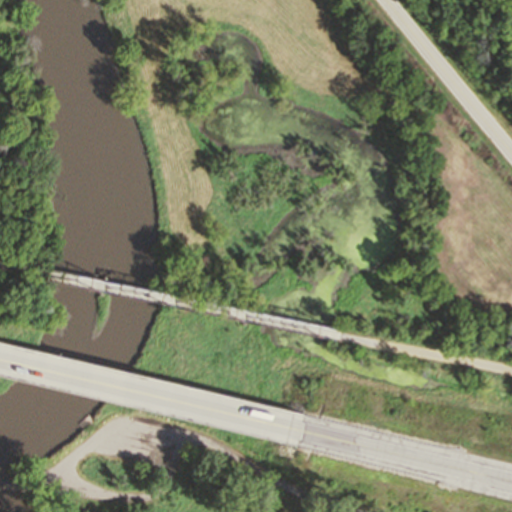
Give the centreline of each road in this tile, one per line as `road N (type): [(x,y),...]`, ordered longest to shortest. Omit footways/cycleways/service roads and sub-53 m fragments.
road 1 (primary): [(0,358),(299,432)]
road 2 (primary): [(511,482),(299,432)]
road 3 (secondary): [(511,149),(388,0)]
